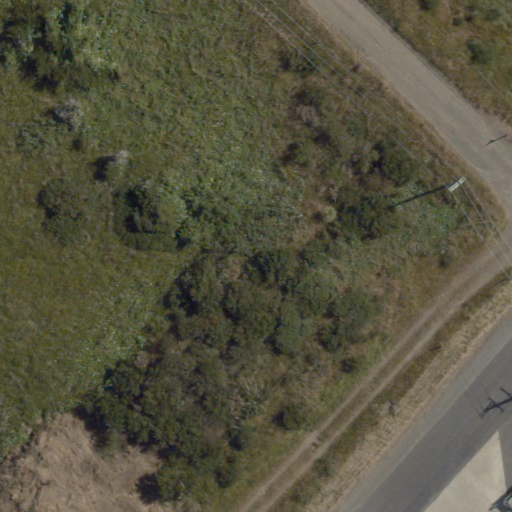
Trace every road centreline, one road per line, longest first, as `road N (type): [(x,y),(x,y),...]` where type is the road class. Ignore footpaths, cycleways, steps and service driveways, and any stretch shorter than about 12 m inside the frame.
road 1 (residential): [(329,0),(511,171)]
road 2 (residential): [(398,511),(511,382)]
